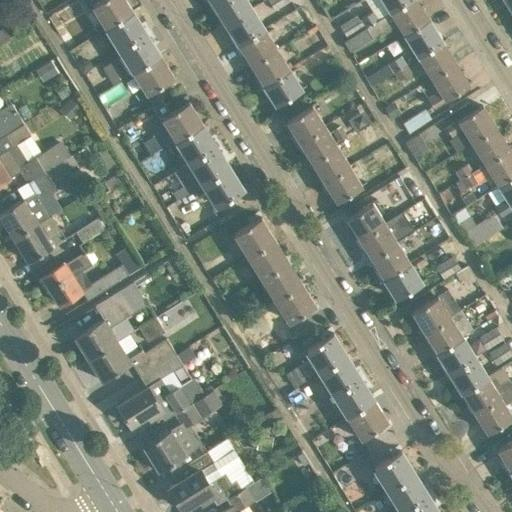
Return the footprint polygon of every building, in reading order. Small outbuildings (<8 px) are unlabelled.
[(106,27),(133,11),(125,0),(100,0),(92,5),(106,27)] [(228,27),(254,11),(246,0),(227,0),(216,7),(228,27)] [(267,0),(274,10),(289,1),(289,0),(267,0)] [(391,12),(378,20),(366,28),(366,27),(343,41),(350,51),(397,22),(405,34),(428,20),(416,0),(410,0),(391,12)] [(383,0),(391,12),(410,0),(383,0)] [(146,33),(133,11),(106,27),(119,49),(146,33)] [(228,27),(241,47),(266,32),(254,11),(228,27)] [(378,20),(373,12),(361,19),(366,27),(366,28),(378,20)] [(357,16),(339,26),(346,37),(363,26),(357,16)] [(442,42),(428,20),(405,34),(419,56),(442,42)] [(241,47),(254,68),(279,52),(266,32),(241,47)] [(119,49),(133,71),(160,54),(146,33),(119,49)] [(328,59),(321,48),(303,59),(310,70),(328,59)] [(266,88),(291,72),(279,52),(254,68),(266,88)] [(174,77),(160,54),(133,71),(147,93),(174,77)] [(405,64),(400,56),(389,63),(394,71),(405,64)] [(291,72),(266,88),(277,105),(302,89),(291,72)] [(364,179),(313,98),(286,116),(336,196),(364,179)] [(176,140),(202,123),(189,101),(162,117),(151,124),(158,135),(169,128),(176,140)] [(0,138),(23,124),(11,104),(0,111),(0,110),(0,138)] [(216,145),(202,123),(176,140),(189,162),(216,145)] [(16,145),(30,136),(23,124),(0,138),(0,183),(10,177),(20,171),(27,183),(62,161),(70,156),(60,141),(27,162),(16,145)] [(148,157),(176,140),(169,128),(158,135),(141,145),(148,157)] [(230,167),(216,145),(189,162),(203,184),(230,167)] [(511,153),(509,149),(486,163),(472,172),(460,179),(466,188),(477,181),(478,183),(492,174),(499,185),(511,176),(511,153)] [(6,226),(13,238),(38,223),(49,216),(40,202),(52,195),(48,188),(71,174),(62,161),(27,183),(33,193),(0,212),(0,214),(7,226),(6,226)] [(230,167),(203,184),(217,206),(244,189),(230,167)] [(511,207),(511,176),(499,185),(507,198),(494,206),(500,215),(511,207)] [(359,238),(385,222),(372,202),(347,218),(359,238)] [(317,300),(264,210),(234,227),(288,318),(317,300)] [(503,227),(493,213),(475,225),(470,217),(459,224),(474,245),(481,241),(498,230),(503,227)] [(49,216),(38,223),(13,238),(20,250),(21,249),(29,262),(52,247),(52,246),(65,239),(59,229),(58,230),(49,216)] [(96,219),(75,232),(82,242),(103,229),(96,219)] [(372,259),(397,243),(385,222),(359,238),(372,259)] [(384,278),(410,263),(397,243),(372,259),(384,278)] [(121,263),(94,279),(102,291),(128,275),(128,274),(139,267),(127,247),(115,254),(121,263)] [(82,253),(65,264),(65,262),(38,279),(47,293),(51,290),(59,304),(82,290),(73,276),(93,264),(86,254),(84,256),(82,253)] [(442,278),(459,268),(452,257),(436,267),(442,278)] [(410,263),(384,278),(397,298),(422,282),(410,263)] [(145,301),(133,281),(109,297),(115,308),(123,303),(128,311),(145,301)] [(412,311),(425,332),(450,316),(437,295),(412,311)] [(88,359),(117,341),(109,328),(123,319),(118,310),(104,319),(103,319),(74,337),(88,359)] [(425,332),(437,351),(462,335),(450,316),(425,332)] [(164,332),(155,318),(138,328),(147,343),(164,332)] [(502,338),(496,328),(480,338),(487,348),(502,338)] [(320,371),(347,355),(333,333),(306,349),(312,359),(320,371)] [(475,356),(462,335),(437,351),(449,372),(475,356)] [(125,354),(120,345),(117,341),(88,359),(102,381),(131,363),(140,376),(175,354),(166,339),(144,352),(139,345),(125,354)] [(496,364),(511,353),(505,343),(489,353),(496,364)] [(204,395),(193,378),(170,393),(161,378),(182,364),(175,354),(140,376),(146,387),(117,405),(131,426),(147,415),(150,419),(159,413),(163,420),(175,413),(204,395)] [(347,355),(320,371),(333,393),(360,377),(347,355)] [(449,372),(462,392),(487,376),(475,356),(449,372)] [(314,375),(320,371),(312,359),(286,375),(294,388),(314,375)] [(462,392),(475,412),(500,396),(511,388),(511,383),(502,366),(487,376),(462,392)] [(347,415),(374,399),(360,377),(333,393),(347,415)] [(167,466),(172,473),(206,451),(207,450),(202,443),(197,446),(185,427),(222,404),(213,390),(204,395),(175,413),(181,423),(143,446),(159,471),(167,466)] [(511,415),(500,396),(475,412),(487,432),(511,416),(511,415)] [(361,438),(376,428),(388,421),(374,399),(347,415),(361,438)] [(511,439),(497,448),(510,469),(511,467),(511,439)] [(374,467),(388,489),(415,473),(401,450),(374,467)] [(206,451),(172,473),(171,473),(177,483),(169,488),(183,510),(199,499),(202,503),(211,497),(216,504),(225,498),(240,489),(235,480),(230,483),(224,472),(219,475),(212,463),(213,462),(206,451)] [(428,495),(415,473),(388,489),(402,511),(428,495)] [(240,511),(239,510),(255,500),(246,486),(240,489),(225,498),(231,506),(221,511),(240,511)] [(439,511),(428,495),(402,511),(439,511)]
